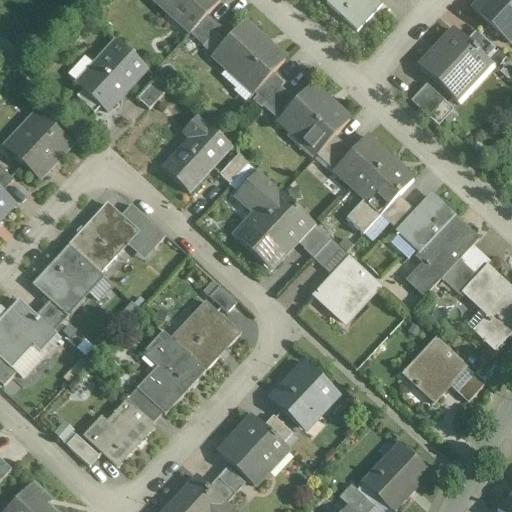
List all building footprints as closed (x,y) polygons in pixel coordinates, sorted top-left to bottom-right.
[(220,3),(217,0),(157,0),(193,32),(207,17),(220,3)] [(331,0),(326,6),(357,34),(382,8),(373,0),(331,0)] [(511,0),(485,0),(473,14),(508,47),(511,42),(511,0)] [(193,32),(190,36),(203,48),(221,29),(207,17),(193,32)] [(285,63),(244,25),(213,58),(254,96),(273,76),(285,63)] [(466,45),(454,34),(420,70),(455,103),(489,66),(485,62),(466,45)] [(494,52),(476,34),(466,45),(485,62),(494,52)] [(116,43),(94,67),(85,58),(68,75),(78,84),(77,85),(83,91),(101,108),(107,113),(146,71),(116,43)] [(273,76),(254,96),(257,99),(265,106),(281,89),(284,86),(273,76)] [(156,80),(137,101),(149,112),(168,91),(156,80)] [(349,123),(311,87),(296,104),(278,123),(316,158),(349,123)] [(444,104),(426,87),(411,104),(428,120),(444,104)] [(281,89),(265,106),(257,99),(252,103),(261,111),(262,109),(278,123),(296,104),(281,89)] [(101,108),(83,91),(76,99),(94,116),(101,108)] [(444,104),(428,120),(438,129),(453,113),(444,104)] [(38,114),(4,149),(38,181),(71,145),(38,114)] [(198,118),(183,134),(190,141),(162,171),(189,196),(231,150),(198,118)] [(366,139),(334,174),(358,196),(390,162),(366,139)] [(219,177),(230,187),(249,166),(239,157),(219,177)] [(390,162),(358,196),(364,202),(346,222),(363,237),(381,218),(399,199),(413,183),(390,162)] [(13,181),(0,168),(0,191),(2,193),(13,181)] [(315,228),(257,174),(237,196),(262,220),(242,240),(273,269),(285,256),(282,253),(293,241),(298,247),(315,228)] [(0,221),(15,205),(2,193),(0,191),(0,221)] [(399,199),(381,218),(389,226),(408,207),(399,199)] [(416,215),(398,234),(422,257),(455,222),(431,199),(416,215)] [(107,206),(69,247),(100,276),(138,235),(121,219),(107,206)] [(165,239),(131,207),(121,219),(138,235),(154,251),(165,239)] [(408,207),(389,226),(398,234),(416,215),(408,207)] [(422,257),(418,261),(425,267),(408,284),(425,300),(441,282),(459,263),(478,243),(455,222),(422,257)] [(315,228),(298,247),(304,251),(303,252),(313,261),(331,242),(315,228)] [(331,242),(313,261),(325,273),(342,253),(331,242)] [(69,247),(32,287),(49,303),(67,320),(104,280),(100,276),(69,247)] [(381,289),(342,253),(325,273),(331,278),(314,296),(346,326),(381,289)] [(459,263),(441,282),(459,299),(465,293),(464,292),(476,279),(459,263)] [(511,291),(487,268),(476,279),(464,292),(465,293),(493,320),(476,338),(494,355),(511,335),(511,291)] [(237,305),(219,289),(209,300),(227,316),(237,305)] [(36,318),(19,302),(0,322),(0,358),(12,370),(33,347),(42,355),(58,338),(53,334),(36,318)] [(67,320),(49,303),(36,318),(53,334),(67,320)] [(240,337),(205,304),(170,341),(205,374),(240,337)] [(241,330),(251,320),(238,307),(228,317),(241,330)] [(162,335),(143,356),(157,369),(137,391),(163,415),(165,417),(205,374),(170,341),(162,335)] [(436,340),(401,377),(434,407),(450,390),(456,395),(474,376),(436,340)] [(347,400),(299,357),(263,397),(311,440),(347,400)] [(474,376),(456,395),(468,406),(485,387),(474,376)] [(163,415),(137,391),(127,402),(127,403),(152,426),(163,415)] [(127,403),(90,443),(117,469),(155,428),(152,426),(127,403)] [(292,437),(273,419),(263,429),(282,447),(292,437)] [(253,420),(218,456),(254,489),(288,452),(282,447),(263,429),(253,420)] [(99,459),(76,437),(66,447),(90,469),(99,459)] [(399,448),(363,487),(389,511),(394,511),(428,476),(399,448)] [(0,483),(11,471),(0,461),(0,483)] [(245,487),(227,470),(218,481),(235,497),(245,487)] [(196,480),(166,511),(231,511),(226,507),(208,491),(196,480)] [(235,497),(218,481),(208,491),(226,507),(235,497)] [(52,511),(46,506),(51,501),(34,485),(7,511),(52,511)] [(372,511),(375,510),(351,488),(339,500),(348,509),(351,511),(372,511)] [(511,511),(511,498),(499,511),(511,511)]
